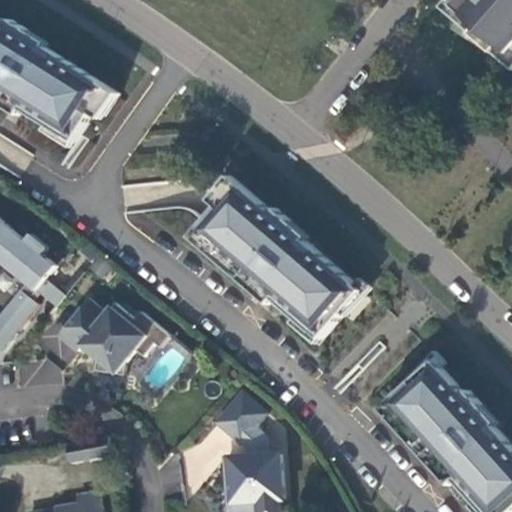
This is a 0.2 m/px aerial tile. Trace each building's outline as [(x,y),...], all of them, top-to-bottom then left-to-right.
[(511,0),(459,0),(449,12),(474,33),(480,27),(501,46),(496,52),(511,66),(511,0)] [(0,92),(1,93),(0,93),(0,101),(12,109),(23,116),(26,109),(78,142),(96,115),(113,88),(48,48),(51,44),(13,20),(10,24),(0,17),(0,92)] [(122,94),(113,88),(96,115),(104,120),(122,94)] [(221,207),(242,183),(233,176),(214,201),(221,207)] [(221,207),(195,238),(207,248),(212,242),(254,279),(250,285),(263,297),(273,305),(278,299),(324,339),(345,315),(366,291),(308,241),(311,237),(277,208),(275,212),(242,183),(221,207)] [(40,291),(60,307),(69,296),(49,279),(60,266),(46,255),(52,248),(35,235),(29,241),(0,217),(0,258),(30,283),(1,319),(19,333),(42,305),(34,298),(40,291)] [(212,242),(207,248),(250,285),(254,279),(212,242)] [(163,348),(173,336),(144,312),(138,319),(119,304),(110,314),(92,299),(62,336),(81,352),(85,346),(91,339),(105,351),(100,358),(98,370),(127,375),(129,363),(140,350),(147,357),(158,343),(163,348)] [(19,333),(1,319),(0,319),(0,347),(4,351),(19,333)] [(91,339),(85,346),(100,358),(105,351),(91,339)] [(414,383),(384,409),(395,421),(400,416),(439,458),(433,463),(445,476),(454,486),(459,481),(487,511),(511,511),(511,443),(496,427),(500,424),(470,390),(467,394),(437,361),(414,383)] [(258,511),(283,511),(282,500),(287,500),(284,454),(271,456),(270,439),(258,428),(270,414),(245,393),(219,422),(244,444),(257,443),(258,456),(250,457),(234,458),(236,481),(229,481),(231,504),(257,502),(258,511)] [(400,416),(395,421),(433,463),(439,458),(400,416)] [(116,456),(112,436),(71,444),(74,464),(116,456)] [(250,457),(258,456),(257,443),(244,444),(250,449),(250,457)] [(106,511),(102,492),(88,495),(90,502),(60,509),(60,511),(106,511)] [(231,511),(258,511),(257,502),(231,504),(231,511)]
